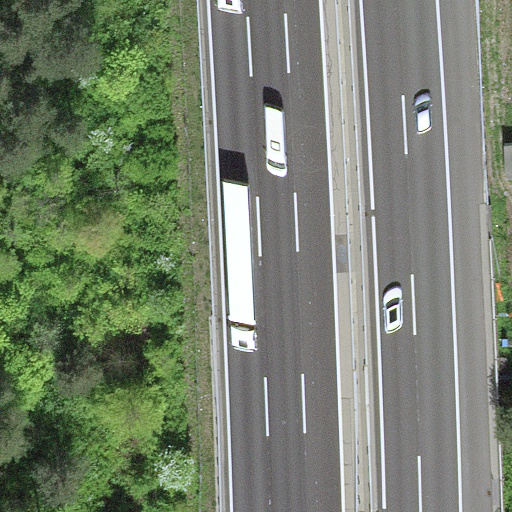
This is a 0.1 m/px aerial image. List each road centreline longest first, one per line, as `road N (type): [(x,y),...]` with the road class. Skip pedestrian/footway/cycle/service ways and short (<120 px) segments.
road 1 (motorway): [(257,0),(284,511)]
road 2 (motorway): [(413,511),(400,0)]
